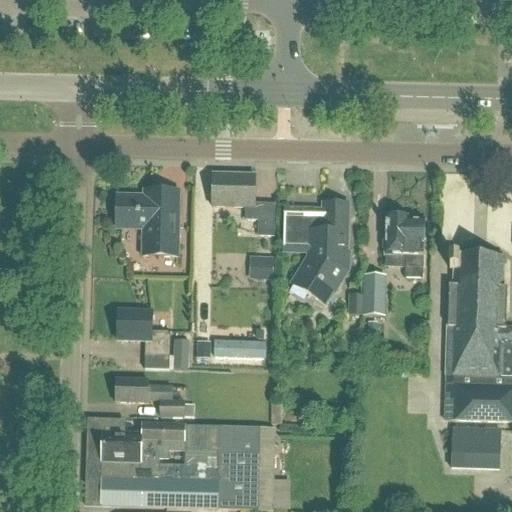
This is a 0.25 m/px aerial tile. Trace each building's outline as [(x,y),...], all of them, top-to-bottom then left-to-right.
[(274,240),(275,211),(254,211),(255,178),(213,178),(213,210),(246,211),(245,223),(259,223),(258,239),(274,240)] [(178,261),(179,195),(145,194),(145,200),(120,200),(120,232),(144,232),(144,260),(178,261)] [(347,259),(348,208),(324,207),(324,213),(284,212),(284,256),(308,256),(308,267),(306,267),(292,288),(325,308),(333,295),(335,296),(349,274),(341,269),(347,259)] [(425,249),(425,225),(409,225),(409,220),(386,219),(385,259),(400,259),(400,271),(405,271),(405,282),(422,282),(422,272),(423,272),(423,249),(425,249)] [(503,261),(505,261),(505,260),(453,258),(453,261),(450,261),(450,272),(456,272),(455,289),(449,289),(447,380),(450,380),(450,391),(446,391),(446,408),(456,408),(455,423),(445,423),(445,424),(455,425),(511,426),(511,331),(506,331),(508,291),(503,291),(503,261)] [(244,260),(244,282),(268,282),(268,260),(244,260)] [(362,298),(362,319),(384,319),(385,279),(362,279),(362,298)] [(348,319),(362,319),(362,298),(348,298),(348,319)] [(168,374),(168,361),(169,336),(151,336),(151,316),(118,315),(117,344),(145,344),(144,373),(168,374)] [(174,344),(174,373),(183,373),(184,344),(174,344)] [(213,360),(263,362),(263,347),(214,345),(213,360)] [(184,404),(171,404),(171,390),(148,390),(148,383),(116,382),(115,407),(147,407),(147,404),(160,404),(160,420),(184,420),(184,404)] [(141,427),(141,436),(127,436),(127,437),(103,437),(101,510),(174,511),(258,511),(260,431),(185,429),(141,427)] [(443,432),(443,473),(497,474),(497,433),(443,432)]
